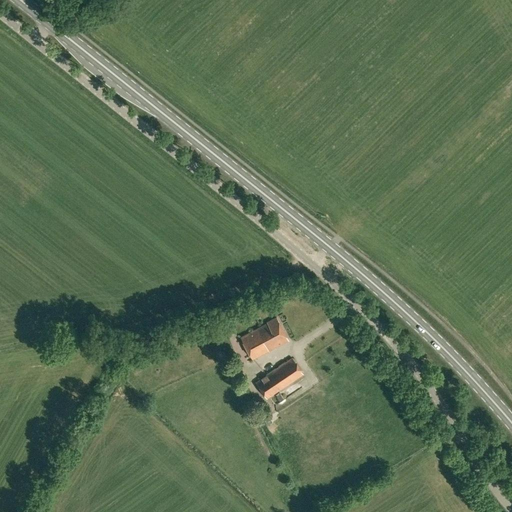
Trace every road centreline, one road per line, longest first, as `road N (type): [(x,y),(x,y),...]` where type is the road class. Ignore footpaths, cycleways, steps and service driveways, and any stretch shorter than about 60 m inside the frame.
road 1 (unclassified): [(507,504),(361,311),(244,207),(0,15)]
road 2 (primary): [(511,424),(337,254),(19,0)]
